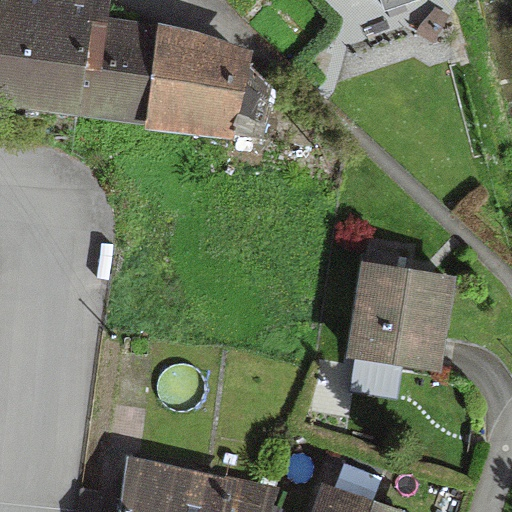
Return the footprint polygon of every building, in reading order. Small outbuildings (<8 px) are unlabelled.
[(0,103),(73,114),(83,29),(100,31),(103,10),(55,3),(52,24),(1,17),(0,22),(0,103)] [(164,125),(171,41),(151,37),(100,31),(83,29),(73,114),(164,125)] [(186,44),(171,41),(164,125),(254,136),(266,91),(236,62),(186,44)] [(364,269),(350,359),(430,372),(435,338),(424,332),(432,280),(364,269)] [(264,511),(270,498),(123,470),(116,511),(264,511)] [(361,511),(326,500),(321,511),(361,511)]
